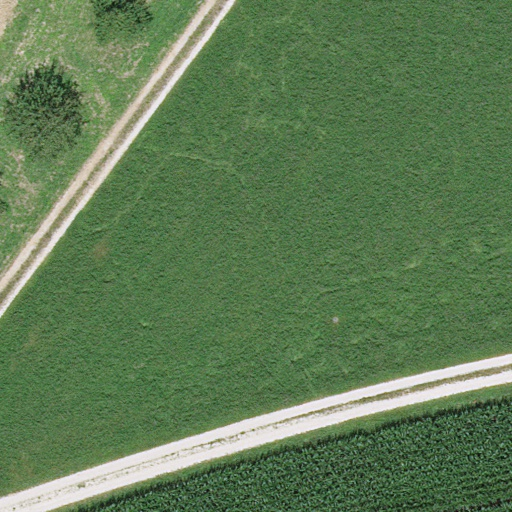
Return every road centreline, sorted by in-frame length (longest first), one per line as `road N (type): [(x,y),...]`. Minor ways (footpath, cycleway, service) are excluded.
road 1 (track): [(6,511),(209,440),(511,370)]
road 2 (track): [(214,0),(0,300)]
